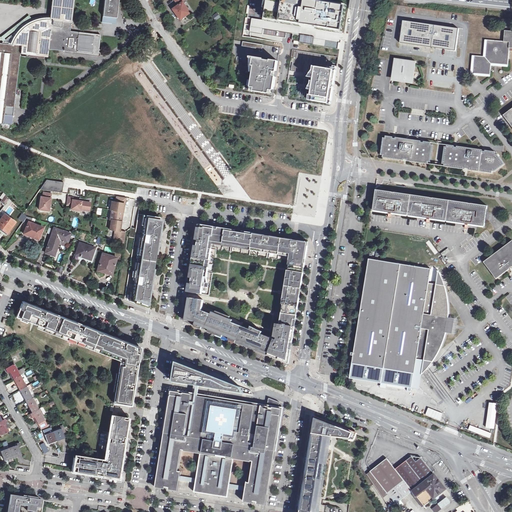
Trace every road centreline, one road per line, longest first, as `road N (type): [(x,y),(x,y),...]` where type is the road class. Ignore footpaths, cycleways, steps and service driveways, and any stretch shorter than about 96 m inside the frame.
road 1 (residential): [(142,0),(211,99),(337,118)]
road 2 (secondary): [(15,276),(167,336)]
road 3 (secondary): [(168,327),(18,269)]
road 4 (unclassified): [(140,493),(167,336)]
road 5 (residential): [(511,185),(355,162)]
road 6 (residential): [(355,172),(511,194)]
road 7 (residential): [(511,336),(462,270),(462,260),(511,223)]
road 8 (tertiary): [(326,229),(302,377)]
road 9 (secondary): [(434,433),(302,377)]
road 10 (secondary): [(302,377),(168,327)]
road 11 (secondary): [(167,336),(300,386)]
road 12 (residential): [(326,229),(188,209)]
road 13 (unclassified): [(300,386),(278,511)]
road 14 (residential): [(188,209),(65,185)]
